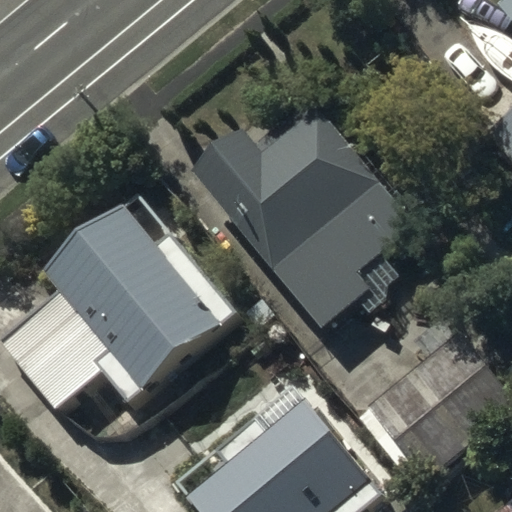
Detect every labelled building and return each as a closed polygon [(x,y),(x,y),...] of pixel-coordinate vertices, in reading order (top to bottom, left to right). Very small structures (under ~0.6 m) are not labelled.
[(255,128),(203,166),(331,326),(364,299),(375,313),(394,298),(396,282),(406,275),(388,251),(423,224),(378,164),(384,160),(368,138),(360,143),(330,103),(270,148),(255,128)] [(511,115),(494,131),(511,153),(511,115)] [(243,311),(145,192),(49,270),(66,291),(7,340),(63,408),(110,369),(135,399),(243,311)] [(511,416),(511,390),(466,334),(363,417),(420,487),(433,476),(435,479),(511,416)] [(210,511),(367,511),(391,494),(316,398),(274,431),(262,416),(221,447),(235,465),(197,495),(210,511)]
